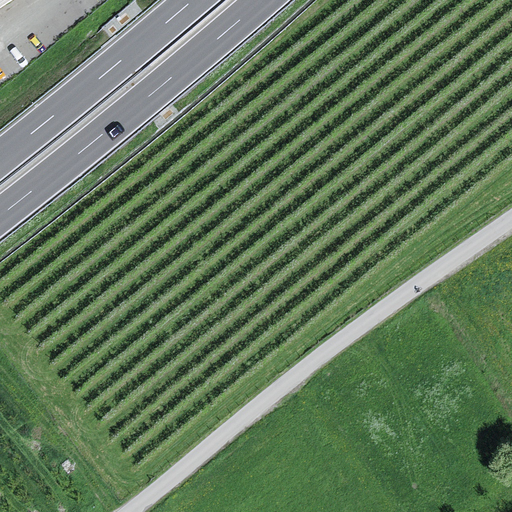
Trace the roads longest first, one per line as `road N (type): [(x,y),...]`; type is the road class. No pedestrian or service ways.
road 1 (unclassified): [(128,511),(511,223)]
road 2 (motorway): [(0,216),(262,0)]
road 3 (motorway): [(192,0),(0,158)]
